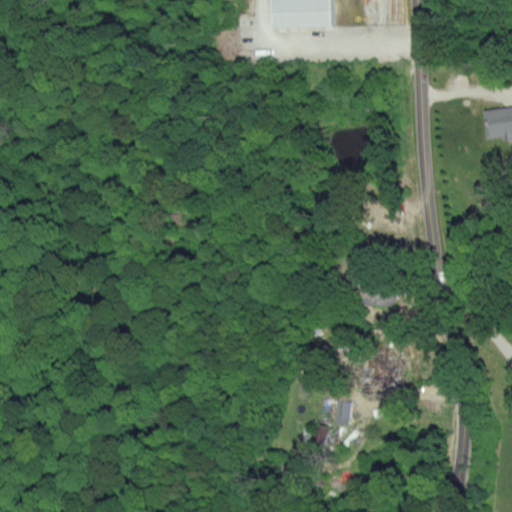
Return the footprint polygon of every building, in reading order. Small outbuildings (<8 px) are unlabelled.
[(269,0),(270,26),(330,25),(329,0),(269,0)] [(511,104),(483,109),(488,137),(503,135),(504,140),(511,138),(511,104)] [(392,303),(392,284),(358,285),(359,304),(392,303)] [(371,388),(385,386),(385,381),(395,379),(394,369),(369,372),(371,388)] [(351,400),(337,400),(336,417),(350,417),(351,400)] [(326,439),(326,424),(318,424),(318,440),(326,439)]
